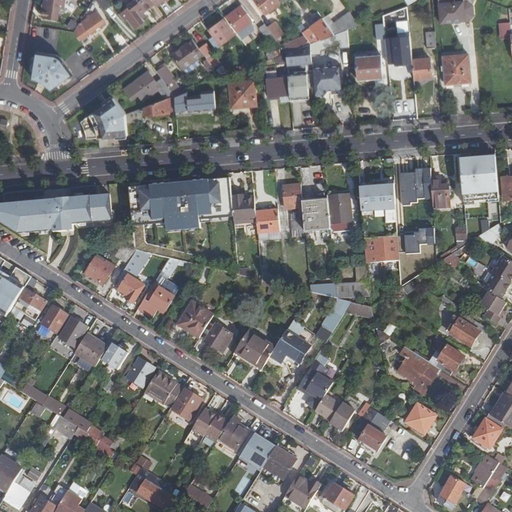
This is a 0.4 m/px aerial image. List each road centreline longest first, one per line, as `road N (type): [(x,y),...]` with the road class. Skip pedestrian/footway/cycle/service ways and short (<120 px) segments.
road 1 (residential): [(409,501),(0,243)]
road 2 (secondary): [(511,130),(63,170)]
road 3 (residential): [(51,118),(211,0)]
road 4 (residential): [(409,501),(511,338)]
